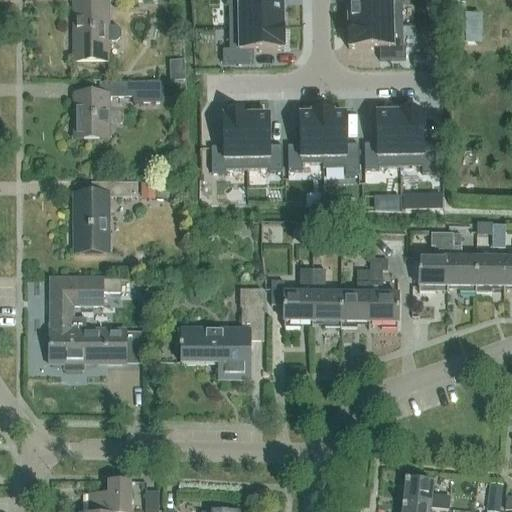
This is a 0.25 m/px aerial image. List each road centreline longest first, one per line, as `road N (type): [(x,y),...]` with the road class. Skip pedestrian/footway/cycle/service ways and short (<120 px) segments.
road 1 (residential): [(316,454),(32,451)]
road 2 (residential): [(316,454),(359,404),(511,346)]
